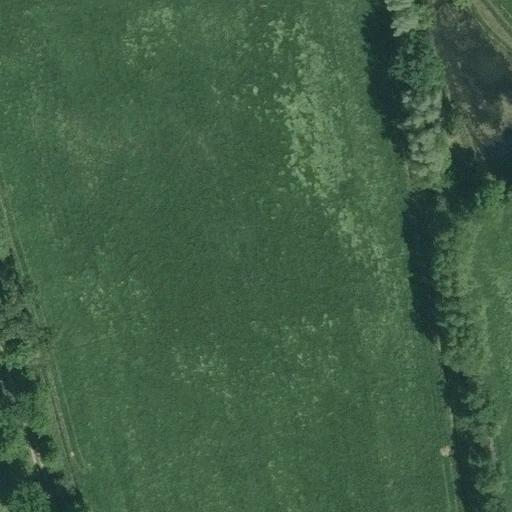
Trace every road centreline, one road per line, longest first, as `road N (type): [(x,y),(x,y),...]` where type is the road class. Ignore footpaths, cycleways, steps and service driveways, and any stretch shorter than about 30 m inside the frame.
road 1 (track): [(483,511),(393,0)]
road 2 (track): [(0,275),(58,511)]
